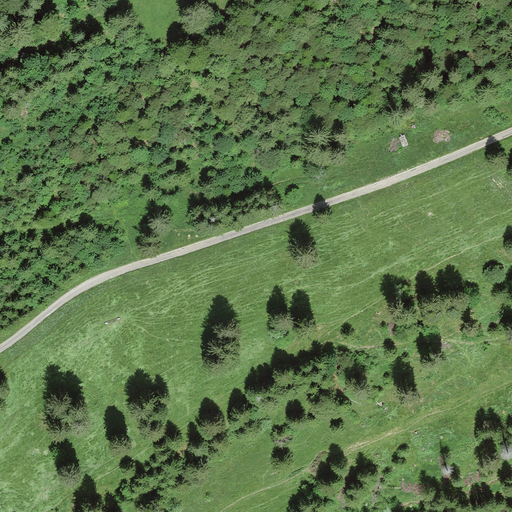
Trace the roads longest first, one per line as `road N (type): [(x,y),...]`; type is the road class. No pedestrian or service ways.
road 1 (unclassified): [(0,350),(50,308),(121,269),(378,184),(511,129)]
road 2 (track): [(130,0),(0,68)]
